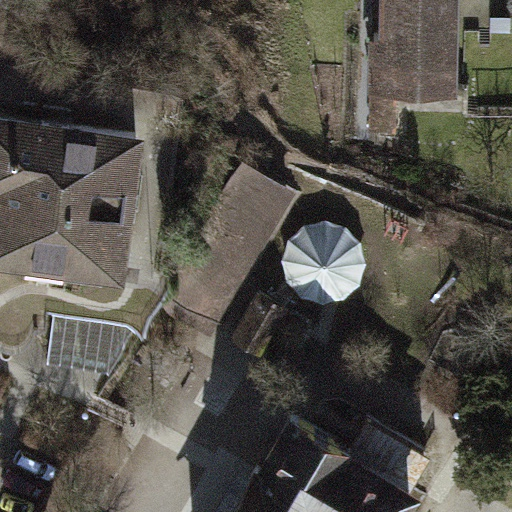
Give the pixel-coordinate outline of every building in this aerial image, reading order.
[(481,101),(479,0),(394,0),(396,102),(481,101)] [(90,111),(0,99),(0,193),(9,195),(0,264),(152,283),(171,137),(88,127),(90,111)] [(211,322),(289,189),(249,166),(171,299),(211,322)] [(295,229),(305,296),(376,285),(366,218),(295,229)] [(353,447),(298,416),(244,511),(398,511),(414,484),(409,481),(426,450),(370,419),(353,447)]
